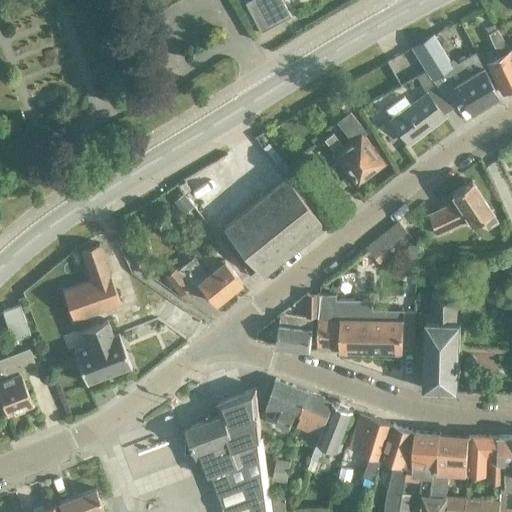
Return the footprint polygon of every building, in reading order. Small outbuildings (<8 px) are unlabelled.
[(281,0),(248,0),(244,2),(260,32),(290,16),(281,0)] [(502,93),(511,87),(511,47),(509,49),(496,29),(488,34),(500,56),(487,62),(502,93)] [(411,46),(410,47),(425,71),(426,70),(434,82),(435,82),(452,107),(463,100),(471,113),(498,96),(483,65),(475,52),(457,63),(453,59),(450,61),(433,35),(432,33),(411,46)] [(403,96),(385,109),(393,119),(391,120),(408,142),(444,116),(443,113),(452,107),(435,82),(434,82),(426,70),(425,71),(416,76),(421,84),(425,90),(427,93),(410,106),(403,96)] [(358,181),(380,163),(370,150),(373,148),(362,135),(366,132),(350,112),(337,122),(352,141),(344,148),(332,134),(325,140),(358,181)] [(310,156),(285,176),(323,223),(348,203),(310,156)] [(323,223),(285,176),(223,227),(261,274),(323,223)] [(487,228),(498,221),(471,180),(451,194),(455,200),(427,213),(436,234),(467,219),(471,225),(481,218),(487,228)] [(181,196),(172,202),(182,215),(191,208),(181,196)] [(388,256),(382,248),(405,229),(398,221),(366,247),(379,263),(388,256)] [(79,251),(84,265),(89,279),(61,289),(72,320),(120,303),(99,244),(79,251)] [(415,245),(405,245),(406,272),(415,272),(415,245)] [(175,267),(165,275),(180,294),(189,287),(190,289),(199,282),(206,290),(205,291),(207,294),(208,293),(215,302),(241,281),(224,259),(206,273),(193,257),(177,270),(175,267)] [(457,312),(457,305),(457,292),(431,291),(431,320),(426,320),(425,388),(458,390),(462,320),(462,317),(460,314),(457,312)] [(318,315),(319,294),(307,294),(304,316),(281,314),(277,345),(310,349),(313,317),(314,315),(318,315)] [(314,315),(313,317),(319,317),(318,349),(338,350),(403,351),(404,310),(372,309),(373,299),(337,299),(337,294),(319,294),(318,315),(314,315)] [(29,336),(18,306),(2,312),(12,342),(29,336)] [(87,344),(73,350),(86,383),(130,366),(118,333),(112,335),(106,320),(88,327),(81,329),(87,344)] [(28,349),(1,359),(0,359),(0,399),(5,413),(31,404),(19,372),(34,367),(28,349)] [(305,402),(309,392),(276,378),(275,381),(264,413),(273,417),(276,410),(280,412),(275,424),(288,430),(296,412),(299,414),(305,402)] [(261,455),(255,389),(219,403),(223,415),(187,429),(188,432),(189,453),(195,451),(205,477),(213,474),(220,491),(263,475),(261,455)] [(305,402),(299,414),(301,415),(296,426),(311,432),(307,440),(316,444),(333,402),(309,392),(305,402)] [(333,402),(316,444),(310,458),(317,461),(324,445),(336,451),(337,450),(339,451),(342,444),(339,444),(352,410),(333,402)] [(381,460),(393,424),(361,413),(350,445),(360,448),(359,452),(372,456),(367,472),(376,474),(381,460)] [(384,511),(397,511),(401,492),(403,481),(404,474),(406,467),(407,467),(411,430),(393,424),(381,460),(394,464),(387,490),(384,511)] [(406,467),(404,474),(411,474),(422,475),(420,495),(422,495),(429,496),(433,470),(436,470),(437,465),(438,455),(440,433),(414,431),(411,430),(407,467),(406,467)] [(420,504),(420,507),(422,507),(421,511),(464,511),(466,498),(445,497),(449,473),(467,473),(468,435),(440,433),(438,455),(437,465),(436,470),(433,470),(429,496),(422,495),(422,504),(420,504)] [(468,435),(467,473),(487,474),(486,480),(502,480),(503,480),(503,462),(498,462),(497,436),(468,435)] [(511,485),(511,435),(497,436),(498,462),(503,462),(503,480),(502,480),(499,501),(498,511),(511,511),(511,510),(504,510),(506,486),(511,485)] [(290,461),(277,459),(273,479),(286,482),(290,461)] [(310,460),(306,470),(315,474),(319,463),(310,460)] [(95,489),(59,503),(62,511),(100,511),(99,509),(102,508),(95,489)] [(412,511),(416,494),(401,492),(397,511),(412,511)] [(466,498),(464,511),(498,511),(499,501),(466,498)] [(273,511),(277,511),(286,511),(284,499),(272,501),(273,511)]
